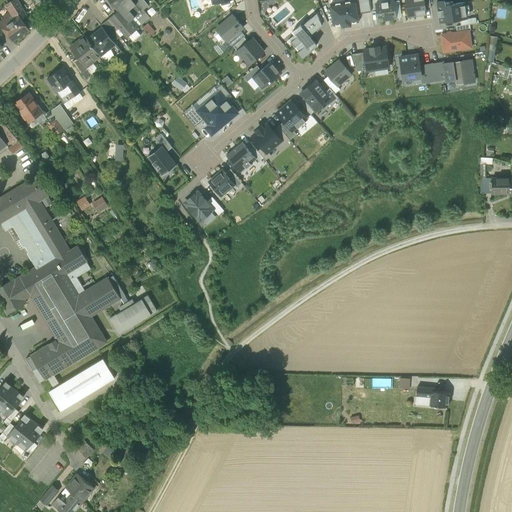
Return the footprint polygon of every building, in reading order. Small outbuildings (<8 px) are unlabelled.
[(16,12),(21,19),(27,15),(18,0),(16,0),(10,4),(16,12)] [(130,21),(135,17),(125,6),(120,0),(108,0),(118,12),(112,17),(111,18),(121,29),(125,33),(127,36),(128,36),(136,29),(136,28),(130,21)] [(143,0),(133,0),(132,1),(141,12),(149,5),(143,0)] [(354,0),(331,4),(334,26),(342,24),(342,26),(351,25),(350,23),(358,22),(357,14),(355,0),(354,0)] [(355,0),(357,14),(371,12),(369,0),(354,0),(355,0)] [(400,0),(394,1),(396,17),(402,16),(400,0)] [(405,0),(408,16),(426,13),(425,8),(423,0),(405,0)] [(429,0),(423,0),(425,8),(431,7),(429,0)] [(125,6),(135,17),(141,12),(132,1),(125,6)] [(391,1),(378,3),(376,4),(378,21),(396,18),(396,17),(394,1),(391,1)] [(445,1),(438,2),(439,11),(438,11),(439,17),(440,17),(441,23),(460,20),(467,19),(466,16),(465,5),(464,2),(445,5),(445,1)] [(6,7),(11,14),(11,15),(12,14),(16,12),(10,4),(6,7)] [(321,8),(305,21),(312,30),(326,24),(328,23),(321,8)] [(143,10),(141,12),(135,17),(141,24),(142,25),(150,17),(143,10)] [(0,22),(0,23),(12,41),(17,38),(20,39),(23,37),(24,33),(28,30),(21,19),(16,12),(12,14),(11,15),(11,14),(8,14),(5,16),(4,19),(0,22)] [(216,29),(226,41),(240,30),(243,27),(233,15),(216,29)] [(111,17),(106,21),(116,33),(121,29),(111,18),(112,17),(111,17)] [(130,21),(136,28),(141,24),(135,17),(130,21)] [(476,17),(467,19),(460,20),(461,26),(470,24),(477,23),(476,17)] [(120,37),(116,33),(106,21),(100,26),(102,28),(102,27),(115,42),(120,37)] [(311,37),(326,24),(312,30),(305,21),(301,25),(311,37)] [(155,32),(148,24),(144,27),(151,35),(155,32)] [(310,50),(313,48),(317,44),(311,37),(301,25),(292,32),(295,34),(289,39),(299,51),(304,57),(311,52),(310,50)] [(102,28),(88,39),(99,53),(101,56),(102,55),(101,54),(115,43),(115,42),(102,27),(102,28)] [(116,33),(120,37),(125,33),(121,29),(116,33)] [(136,29),(128,36),(133,42),(141,35),(136,29)] [(240,30),(226,41),(232,48),(233,46),(244,37),(245,36),(240,30)] [(457,32),(441,35),(444,51),(471,47),(469,31),(457,32)] [(84,65),(85,64),(91,60),(99,53),(88,39),(85,36),(71,48),(79,58),(84,65)] [(497,37),(490,36),(488,51),(495,52),(497,37)] [(233,46),(237,51),(248,42),(244,37),(233,46)] [(237,51),(242,58),(244,57),(249,64),(264,52),(252,38),(248,42),(237,51)] [(101,54),(102,55),(111,48),(116,44),(115,43),(101,54)] [(364,50),(364,52),(367,70),(375,69),(388,67),(389,67),(386,47),(379,48),(379,46),(371,47),(371,49),(364,50)] [(102,55),(101,56),(107,63),(116,57),(111,48),(102,55)] [(495,52),(488,51),(487,61),(493,63),(495,52)] [(357,71),(367,70),(364,52),(352,54),(357,71)] [(403,79),(421,76),(420,65),(418,55),(400,57),(403,79)] [(73,62),(87,81),(94,76),(92,73),(85,64),(84,65),(79,58),(73,62)] [(471,59),(444,64),(447,79),(447,82),(455,80),(464,79),(464,83),(474,82),(471,59)] [(98,69),(91,60),(85,64),(92,73),(98,69)] [(339,60),(326,72),(329,75),(337,85),(351,74),(339,60)] [(261,70),(253,76),(263,88),(281,73),(272,61),(261,70)] [(444,62),(432,63),(434,81),(447,79),(444,64),(444,62)] [(432,63),(420,65),(421,76),(422,83),(434,81),(432,63)] [(253,76),(261,70),(257,65),(244,77),(247,81),(253,76)] [(389,74),(388,67),(375,69),(376,76),(389,74)] [(47,79),(56,93),(64,87),(72,98),(79,93),(63,68),(47,79)] [(337,85),(329,75),(324,80),(330,88),(335,93),(340,89),(337,85)] [(187,83),(178,76),(172,84),(181,91),(187,83)] [(233,83),(227,76),(222,80),(228,87),(233,83)] [(263,88),(253,76),(247,81),(257,93),(263,88)] [(325,92),(315,81),(301,93),(305,98),(316,110),(316,111),(324,105),(327,108),(333,102),(327,96),(328,96),(325,92)] [(217,88),(220,92),(225,98),(230,94),(222,84),(217,88)] [(64,103),(72,98),(64,87),(56,93),(64,103)] [(335,93),(330,88),(325,92),(328,96),(327,96),(333,102),(339,98),(335,93)] [(225,98),(220,92),(203,106),(206,110),(201,114),(205,118),(204,119),(209,125),(206,128),(212,135),(238,113),(225,98)] [(16,103),(30,122),(43,113),(29,93),(16,103)] [(72,98),(64,103),(68,109),(84,99),(79,93),(72,98)] [(316,110),(305,98),(300,101),(311,114),(316,110)] [(277,113),(284,121),(292,131),(293,130),(297,126),(298,128),(306,122),(305,120),(306,119),(292,101),(277,113)] [(60,104),(50,111),(57,121),(67,114),(60,104)] [(205,118),(201,114),(198,110),(193,105),(183,113),(195,127),(204,119),(205,118)] [(51,125),(57,121),(50,111),(44,115),(48,120),(51,125)] [(43,113),(30,122),(34,129),(42,123),(43,124),(48,120),(44,115),(43,113)] [(74,124),(67,114),(57,121),(63,131),(74,124)] [(0,133),(7,144),(6,145),(13,153),(22,145),(18,140),(19,140),(1,121),(2,120),(0,118),(0,133)] [(55,136),(63,131),(57,121),(51,125),(49,126),(55,136)] [(297,134),(293,130),(292,131),(284,121),(278,126),(290,140),(297,134)] [(280,141),(282,140),(273,130),(267,123),(262,127),(261,126),(256,130),(258,131),(253,135),(262,147),(267,152),(268,151),(280,141)] [(290,140),(278,126),(273,130),(282,140),(280,141),(284,145),(290,140)] [(155,138),(161,146),(162,145),(167,152),(172,148),(161,133),(155,138)] [(247,148),(242,142),(226,155),(240,172),(246,167),(247,168),(252,164),(251,163),(256,159),(247,148)] [(264,158),(258,151),(252,144),(247,148),(256,159),(259,162),(264,158)] [(124,145),(115,145),(115,162),(124,162),(124,145)] [(166,152),(167,152),(162,145),(161,146),(147,156),(162,175),(177,164),(171,157),(170,157),(166,152)] [(266,160),(271,155),(268,151),(267,152),(262,147),(258,151),(264,158),(266,160)] [(51,159),(46,151),(40,155),(46,163),(51,159)] [(230,169),(226,173),(235,184),(237,187),(242,183),(230,169)] [(223,170),(209,181),(221,196),(235,184),(226,173),(223,170)] [(0,224),(1,223),(17,214),(42,254),(32,260),(36,267),(53,257),(35,228),(23,210),(39,200),(40,200),(41,199),(48,195),(37,177),(0,198),(0,224)] [(492,193),(511,192),(511,177),(492,178),(492,193)] [(481,178),(480,193),(492,193),(492,178),(490,178),(481,178)] [(207,202),(198,191),(184,203),(200,221),(202,219),(212,211),(214,209),(207,202)] [(53,204),(48,195),(41,199),(47,208),(53,204)] [(91,206),(85,196),(76,201),(82,211),(91,206)] [(92,203),(98,213),(108,207),(102,197),(92,203)] [(213,197),(207,202),(214,209),(219,215),(224,210),(213,197)] [(23,299),(31,295),(72,270),(87,261),(78,246),(70,251),(47,213),(40,200),(39,200),(23,210),(35,228),(53,257),(36,267),(14,280),(13,279),(0,286),(0,301),(8,314),(26,303),(23,299)] [(121,217),(114,208),(109,213),(115,222),(121,217)] [(217,217),(212,211),(202,219),(208,225),(217,217)] [(28,253),(32,260),(42,254),(17,214),(1,223),(6,231),(13,226),(21,239),(19,240),(24,247),(25,246),(29,252),(28,253)] [(31,356),(38,367),(45,379),(48,377),(54,374),(107,342),(90,315),(120,297),(109,278),(108,278),(86,291),(77,277),(91,268),(87,261),(72,270),(31,295),(58,339),(31,356)] [(156,270),(150,262),(146,265),(152,273),(156,270)] [(134,282),(127,271),(120,276),(128,287),(134,282)] [(113,276),(109,278),(120,297),(124,304),(120,307),(122,311),(110,318),(119,333),(157,311),(148,295),(135,303),(132,299),(128,302),(113,276)] [(38,367),(31,356),(26,359),(33,370),(38,367)] [(54,387),(49,391),(61,410),(115,377),(103,358),(60,384),(54,387)] [(40,382),(45,379),(38,367),(33,370),(40,382)] [(48,377),(54,387),(60,384),(54,374),(48,377)] [(341,386),(353,386),(354,377),(342,377),(341,386)] [(390,378),(373,378),(373,387),(390,387),(390,378)] [(0,407),(14,390),(10,386),(11,386),(6,382),(0,389),(0,407)] [(416,396),(431,397),(432,391),(434,391),(434,387),(417,386),(416,396)] [(19,394),(14,390),(0,407),(0,409),(4,413),(5,412),(9,415),(15,408),(24,396),(20,393),(19,394)] [(449,392),(434,391),(432,391),(431,397),(431,405),(448,406),(449,392)] [(416,404),(431,405),(431,397),(416,396),(416,404)] [(15,408),(9,415),(3,422),(8,426),(10,423),(19,412),(15,408)] [(8,435),(17,443),(33,423),(29,419),(30,418),(25,414),(15,427),(8,435)] [(359,415),(350,417),(352,424),(360,422),(359,415)] [(8,435),(15,427),(10,423),(8,426),(0,435),(0,437),(4,441),(8,435)] [(38,426),(33,423),(17,443),(26,450),(33,441),(43,429),(39,425),(38,426)] [(74,446),(78,450),(86,442),(82,438),(74,446)] [(33,441),(26,450),(22,455),(26,459),(38,445),(33,441)] [(78,450),(82,454),(90,446),(86,442),(78,450)] [(94,451),(90,446),(82,454),(87,459),(94,451)] [(84,471),(80,475),(89,483),(93,478),(84,471)] [(66,487),(73,493),(83,501),(85,499),(88,496),(88,495),(92,490),(94,487),(89,483),(80,475),(78,473),(66,487)] [(41,499),(47,504),(58,490),(52,485),(41,499)] [(97,494),(92,490),(88,495),(88,496),(85,499),(83,501),(87,505),(97,494)] [(60,511),(73,511),(83,501),(73,493),(68,499),(61,493),(56,499),(63,505),(58,510),(60,511)] [(52,504),(58,510),(63,505),(56,499),(52,504)]
